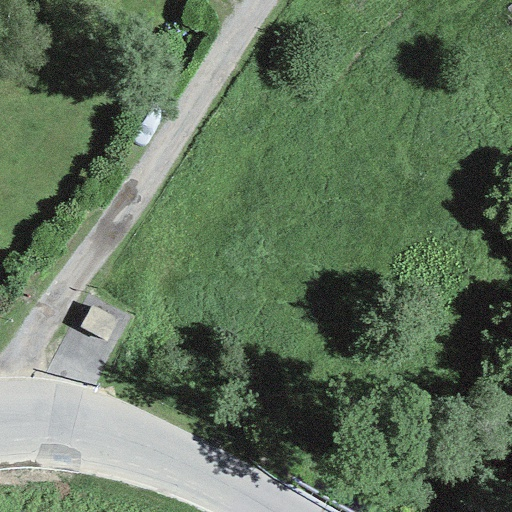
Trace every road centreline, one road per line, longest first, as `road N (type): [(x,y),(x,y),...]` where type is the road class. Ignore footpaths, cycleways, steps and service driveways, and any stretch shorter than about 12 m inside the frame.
road 1 (residential): [(0,403),(257,0)]
road 2 (tertiary): [(0,424),(80,428),(127,440),(277,511)]
